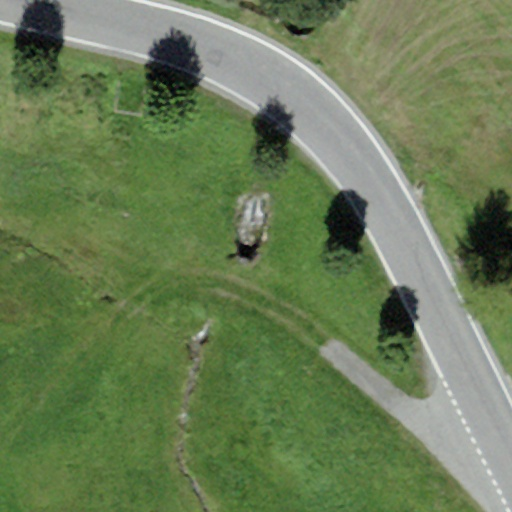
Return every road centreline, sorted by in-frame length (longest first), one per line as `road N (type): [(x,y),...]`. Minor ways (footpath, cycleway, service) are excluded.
road 1 (tertiary): [(12,0),(163,37),(262,74),(335,133),(368,182),(511,465)]
road 2 (track): [(495,431),(440,434),(280,315),(165,285),(110,299),(0,409)]
